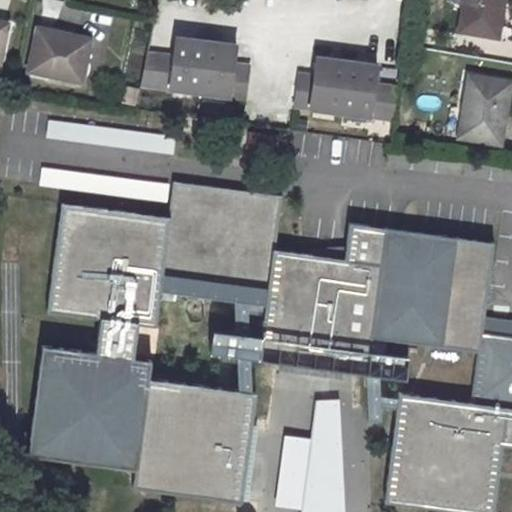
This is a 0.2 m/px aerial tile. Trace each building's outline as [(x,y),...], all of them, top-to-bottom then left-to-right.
[(496,35),(502,0),(463,0),(458,28),(496,35)] [(80,80),(90,36),(37,25),(27,69),(80,80)] [(174,56),(170,87),(245,96),(249,65),(234,64),(237,45),(176,37),(174,56)] [(163,55),(147,53),(141,83),(159,85),(163,55)] [(174,56),(163,55),(159,85),(170,87),(174,56)] [(390,85),(375,84),(377,65),(317,57),(315,76),(299,74),(295,104),(385,116),(390,85)] [(511,87),(511,77),(471,70),(461,131),(502,138),(511,87)] [(390,85),(385,116),(395,117),(400,87),(390,85)] [(164,135),(49,120),(46,137),(171,153),(174,153),(176,137),(164,135)] [(169,184),(42,167),(40,185),(168,201),(169,184)] [(261,354),(278,356),(350,366),(364,368),(369,409),(381,409),(397,408),(386,499),(491,511),(493,511),(498,479),(499,472),(503,444),(511,444),(511,336),(481,333),(483,314),(511,318),(511,280),(494,278),(489,277),(494,244),(414,232),(403,231),(351,224),(346,259),(302,253),(272,250),(282,195),(175,180),(171,216),(61,203),(50,308),(105,316),(101,342),(99,353),(44,345),(28,453),(135,468),(133,487),(242,501),(251,430),(256,390),(261,354)] [(511,318),(483,314),(481,333),(511,336),(511,318)] [(348,511),(346,397),(317,397),(317,434),(283,434),(285,505),(304,505),(304,511),(348,511)]
